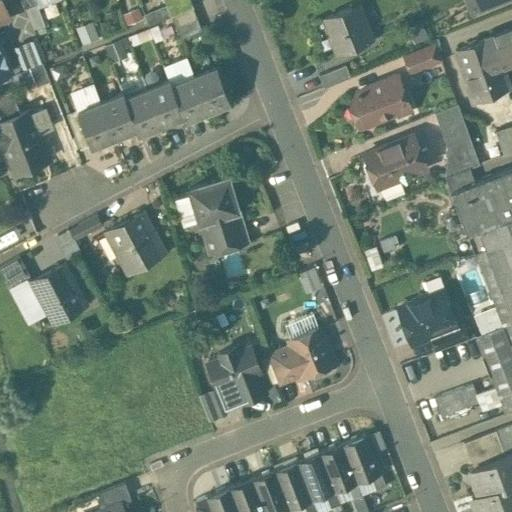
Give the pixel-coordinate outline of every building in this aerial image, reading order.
[(0,0),(0,18),(10,15),(4,0),(0,0)] [(191,0),(166,0),(172,14),(194,6),(194,5),(191,0)] [(359,3),(325,16),(333,35),(335,35),(341,51),(373,38),(359,3)] [(194,6),(172,14),(176,25),(198,17),(194,5),(194,6)] [(198,17),(176,25),(181,36),(202,28),(198,17)] [(77,24),(82,39),(98,34),(93,19),(77,24)] [(511,25),(456,47),(474,100),(511,86),(502,63),(511,59),(511,25)] [(128,50),(121,35),(107,42),(115,57),(128,50)] [(436,42),(405,54),(411,69),(442,56),(436,42)] [(0,73),(11,69),(2,45),(0,45),(0,44),(0,73)] [(42,60),(30,65),(37,84),(50,79),(42,60)] [(346,63),(320,73),(325,86),(351,75),(346,63)] [(217,64),(194,73),(208,108),(231,99),(217,64)] [(172,81),(172,82),(184,112),(183,113),(185,117),(208,108),(194,73),(172,81)] [(398,73),(358,89),(354,98),(359,111),(375,118),(411,105),(398,73)] [(171,77),(148,86),(162,121),(183,113),(184,112),(172,82),(172,81),(171,77)] [(126,94),(125,95),(137,125),(137,126),(139,130),(162,121),(148,86),(126,94)] [(12,89),(0,93),(0,106),(16,101),(12,89)] [(124,90),(101,99),(115,134),(137,126),(137,125),(125,95),(126,94),(124,90)] [(101,99),(78,107),(92,143),(115,134),(101,99)] [(0,106),(0,119),(21,112),(16,101),(0,106)] [(480,162),(458,102),(435,110),(447,144),(446,174),(470,165),(470,166),(480,162)] [(78,107),(67,112),(81,147),(92,143),(78,107)] [(0,119),(0,146),(4,145),(14,171),(50,157),(31,108),(21,112),(0,119)] [(511,123),(496,128),(504,153),(511,150),(511,123)] [(413,132),(364,151),(366,156),(364,162),(366,167),(372,169),(378,185),(400,176),(405,178),(410,175),(412,171),(427,165),(420,146),(419,147),(413,132)] [(470,165),(446,174),(451,189),(476,180),(470,166),(470,165)] [(511,165),(476,180),(451,189),(468,232),(479,228),(479,227),(511,214),(511,165)] [(229,173),(189,185),(209,252),(249,240),(229,173)] [(143,210),(107,230),(128,270),(165,251),(143,210)] [(98,212),(78,223),(83,233),(103,223),(98,212)] [(511,214),(479,227),(479,228),(484,241),(511,313),(511,214)] [(511,344),(511,313),(484,241),(473,245),(475,251),(504,325),(511,345),(511,344)] [(20,253),(0,264),(11,285),(31,274),(20,253)] [(277,257),(268,260),(272,278),(282,275),(277,257)] [(65,261),(32,278),(54,319),(87,302),(65,261)] [(305,290),(321,283),(313,263),(297,269),(305,290)] [(213,270),(203,272),(205,280),(215,278),(213,270)] [(443,288),(429,293),(424,292),(417,294),(415,299),(400,305),(413,340),(430,334),(456,324),(456,323),(443,288)] [(456,324),(430,334),(436,348),(469,335),(463,320),(456,323),(456,324)] [(511,346),(511,345),(504,325),(476,335),(495,385),(501,400),(505,411),(511,408),(511,346)] [(319,326),(291,336),(294,344),(281,349),(291,375),(304,370),(305,374),(318,369),(323,371),(331,368),(333,363),(319,326)] [(251,343),(238,348),(236,343),(220,349),(222,354),(208,360),(218,386),(236,379),(239,385),(235,387),(240,399),(266,389),(259,370),(261,369),(251,343)] [(281,349),(268,354),(278,380),(291,375),(281,349)] [(472,380),(435,395),(442,414),(480,399),(477,392),(472,380)] [(495,385),(477,392),(480,399),(483,407),(501,400),(495,385)] [(496,428),(464,440),(469,453),(501,441),(496,428)] [(366,432),(343,441),(358,479),(371,474),(376,488),(386,484),(366,432)] [(358,479),(343,441),(321,450),(335,488),(348,483),(353,497),(363,493),(358,479)] [(501,441),(469,453),(474,465),(506,453),(501,441)] [(335,488),(321,450),(298,458),(313,497),(325,492),(331,506),(341,502),(335,488)] [(474,465),(470,467),(479,490),(480,491),(511,478),(511,450),(506,453),(474,465)] [(313,497),(298,458),(276,467),(290,505),(303,500),(307,511),(314,511),(318,511),(313,497)] [(276,467),(253,476),(267,511),(273,511),(281,509),(281,511),(292,511),(290,505),(276,467)] [(267,511),(253,476),(231,485),(241,511),(267,511)] [(511,478),(480,491),(479,490),(472,493),(479,511),(495,511),(511,505),(511,478)] [(125,480),(100,490),(105,502),(130,493),(125,480)] [(241,511),(231,485),(208,493),(214,511),(241,511)] [(214,511),(208,493),(194,499),(196,511),(214,511)] [(126,511),(121,500),(90,511),(126,511)]
